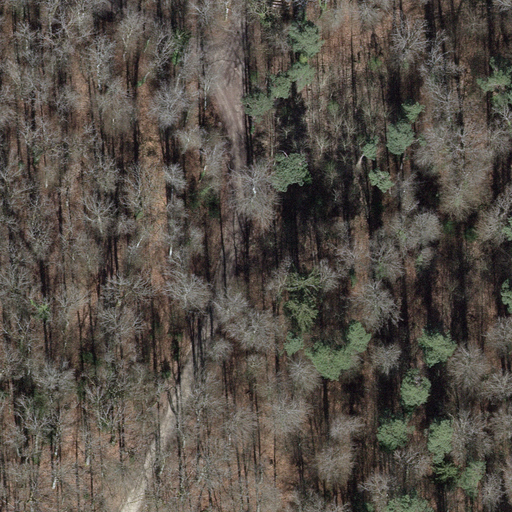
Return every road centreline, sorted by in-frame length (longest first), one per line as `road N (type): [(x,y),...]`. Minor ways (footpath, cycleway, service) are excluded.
road 1 (track): [(234,62),(242,201),(222,312),(134,511)]
road 2 (track): [(100,0),(234,62)]
